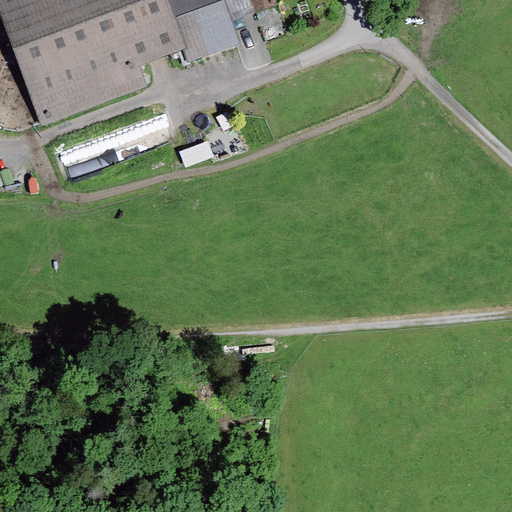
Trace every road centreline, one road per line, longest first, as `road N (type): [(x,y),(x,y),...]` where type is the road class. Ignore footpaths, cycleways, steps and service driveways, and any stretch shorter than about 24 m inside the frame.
road 1 (track): [(0,138),(9,145),(56,134),(192,82),(251,82),(374,25),(416,75),(511,161)]
road 2 (track): [(511,313),(193,338)]
